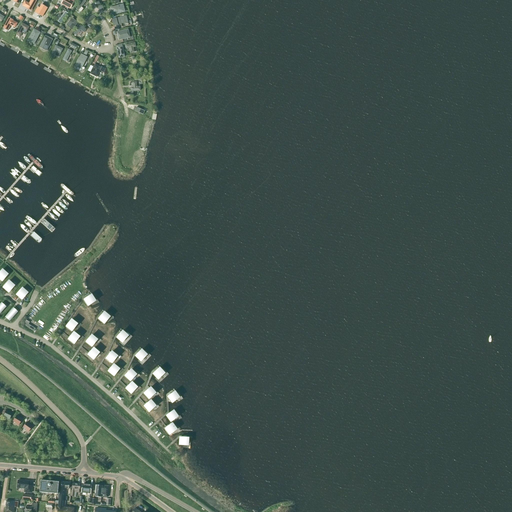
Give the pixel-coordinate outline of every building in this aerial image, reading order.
[(30,11),(36,1),(34,0),(31,0),(29,4),(25,2),(23,5),(27,8),(27,9),(30,11)] [(67,0),(63,0),(61,4),(70,8),(74,1),(71,0),(69,0),(69,1),(67,0)] [(78,11),(79,10),(81,12),(83,9),(81,7),(86,2),(83,0),(76,9),(78,11)] [(42,5),(40,9),(38,8),(35,12),(42,16),(47,8),(42,5)] [(112,13),(113,15),(125,12),(123,5),(112,8),(113,12),(112,13)] [(66,11),(63,15),(61,14),(59,17),(61,18),(59,21),(62,23),(70,13),(66,11)] [(116,25),(128,22),(127,19),(125,20),(124,17),(112,20),(113,23),(115,23),(116,25)] [(8,18),(3,28),(7,30),(10,25),(14,27),(16,23),(12,21),(12,20),(8,18)] [(66,25),(72,30),(78,23),(72,18),(66,25)] [(88,19),(85,22),(90,28),(98,21),(95,18),(91,22),(88,19)] [(22,24),(16,34),(19,36),(21,33),(22,33),(25,34),(29,27),(22,24)] [(74,33),(76,36),(80,30),(84,33),(86,30),(80,25),(74,33)] [(117,32),(119,41),(130,38),(128,29),(117,32)] [(34,30),(27,41),(32,44),(34,41),(35,41),(40,33),(34,30)] [(46,51),(53,40),(45,36),(39,47),(46,51)] [(126,49),(129,48),(130,53),(134,52),(133,47),(136,47),(135,43),(125,45),(126,49)] [(51,53),(55,55),(57,52),(60,54),(63,49),(55,45),(51,53)] [(125,57),(122,45),(116,46),(119,58),(125,57)] [(62,60),(66,62),(72,51),(68,49),(62,60)] [(75,66),(81,70),(87,57),(81,54),(75,66)] [(101,68),(95,65),(90,74),(97,77),(100,71),(104,73),(105,69),(101,67),(101,68)] [(137,87),(137,82),(132,82),(133,86),(130,86),(130,91),(140,91),(140,87),(137,87)] [(43,173),(33,165),(29,169),(40,177),(43,173)] [(40,243),(31,234),(27,238),(36,247),(40,243)] [(3,288),(9,293),(14,287),(8,282),(3,288)] [(16,295),(22,300),(27,294),(22,289),(16,295)] [(84,300),(89,306),(95,302),(91,296),(84,300)] [(6,317),(10,321),(19,311),(15,307),(6,317)] [(104,313),(99,319),(105,324),(109,318),(104,313)] [(29,322),(26,320),(23,324),(34,331),(35,329),(28,324),(29,322)] [(71,320),(66,326),(72,331),(77,324),(71,320)] [(80,337),(74,332),(68,339),(74,344),(80,337)] [(117,338),(123,343),(128,337),(122,332),(117,338)] [(86,342),(92,347),(97,341),(91,336),(86,342)] [(99,353),(94,348),(88,355),(94,360),(99,353)] [(141,351),(136,356),(141,361),(146,356),(141,351)] [(111,353),(106,359),(112,363),(117,357),(111,353)] [(108,371),(114,376),(119,370),(113,365),(108,371)] [(153,374),(158,380),(164,374),(159,369),(153,374)] [(125,376),(131,381),(136,376),(130,370),(125,376)] [(131,381),(125,388),(131,393),(136,386),(131,381)] [(144,393),(149,399),(155,394),(150,388),(144,393)] [(168,397),(172,403),(179,398),(174,392),(168,397)] [(149,412),(155,407),(150,401),(144,406),(149,412)] [(13,412),(6,410),(4,415),(8,417),(7,419),(9,420),(13,412)] [(167,416),(171,422),(177,418),(173,411),(167,416)] [(16,424),(19,425),(23,419),(17,415),(14,420),(17,423),(16,424)] [(24,427),(27,429),(26,431),(28,432),(33,426),(27,422),(24,427)] [(165,429),(170,435),(176,430),(172,424),(165,429)] [(29,481),(25,481),(18,480),(17,488),(25,489),(24,492),(31,493),(32,486),(29,486),(29,481)] [(60,492),(59,495),(64,495),(65,488),(69,489),(70,483),(62,482),(61,488),(60,488),(60,492)] [(80,484),(73,483),(72,491),(71,491),(71,496),(74,496),(75,492),(79,492),(79,490),(80,490),(80,484)] [(91,485),(83,484),(82,493),(91,493),(91,485)] [(64,495),(59,495),(59,497),(59,501),(58,503),(58,506),(55,506),(54,511),(73,511),(74,508),(65,507),(65,501),(64,501),(64,495)] [(24,511),(31,511),(32,511),(37,511),(37,504),(33,503),(32,507),(25,507),(24,511)]
